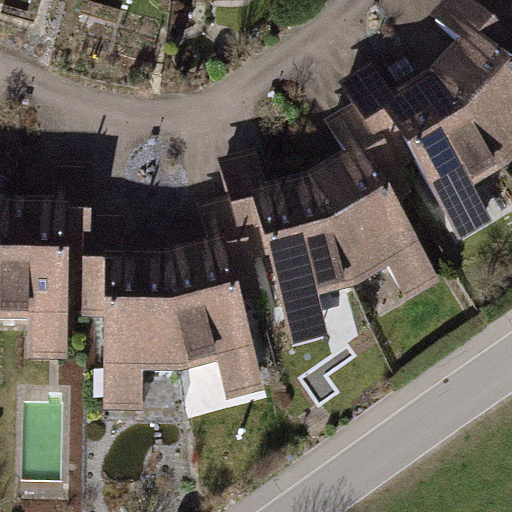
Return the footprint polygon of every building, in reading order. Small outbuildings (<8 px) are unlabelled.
[(226,0),(224,19),(259,24),(262,0),(226,0)] [(482,54),(449,81),(511,164),(511,45),(483,11),(461,29),(480,53),(482,54)] [(511,193),(511,164),(449,81),(420,98),(404,73),(379,89),(482,252),(511,233),(494,206),(511,193)] [(367,165),(329,182),(376,300),(413,286),(425,315),(458,301),(381,125),(355,136),(367,164),(367,165)] [(376,300),(329,182),(295,191),(287,163),(259,171),(313,356),(347,346),(338,315),(376,300)] [(0,331),(11,333),(27,207),(0,200),(0,172),(1,170),(0,169),(0,331)] [(69,211),(27,207),(11,333),(51,338),(47,370),(82,373),(101,182),(72,179),(69,209),(69,211)] [(236,245),(194,247),(197,375),(237,374),(239,405),(274,403),(263,211),(234,213),(236,243),(236,245)] [(197,375),(194,247),(160,244),(162,215),(133,213),(120,405),(154,407),(155,376),(197,375)]
